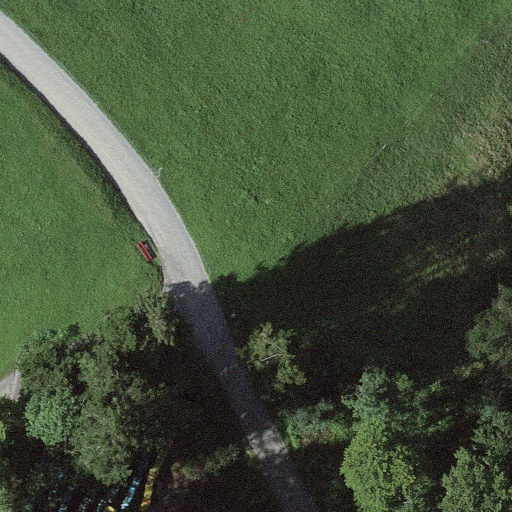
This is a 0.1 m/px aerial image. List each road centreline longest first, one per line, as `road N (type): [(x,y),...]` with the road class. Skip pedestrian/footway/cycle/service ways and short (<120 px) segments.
road 1 (track): [(302,511),(270,417),(184,243)]
road 2 (track): [(184,243),(0,29)]
road 3 (track): [(0,388),(145,293),(184,243)]
